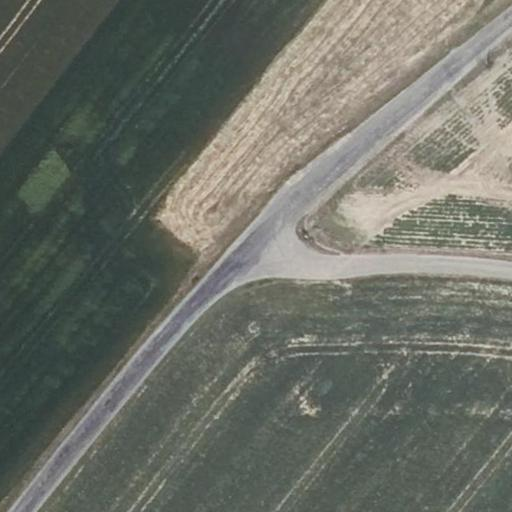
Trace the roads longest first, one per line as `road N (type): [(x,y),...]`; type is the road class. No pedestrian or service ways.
road 1 (tertiary): [(495,0),(223,260)]
road 2 (tertiary): [(223,260),(16,511)]
road 3 (unclassified): [(223,260),(511,261)]
